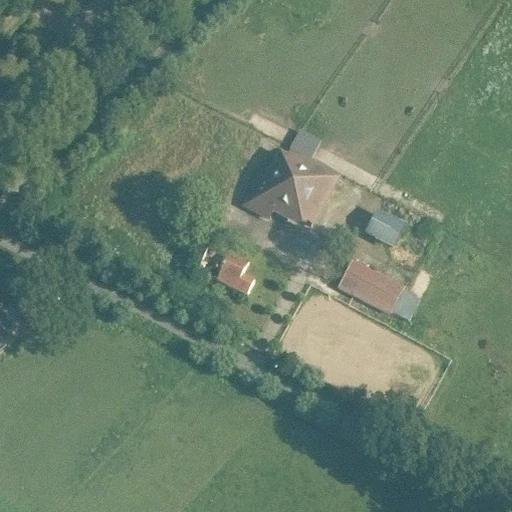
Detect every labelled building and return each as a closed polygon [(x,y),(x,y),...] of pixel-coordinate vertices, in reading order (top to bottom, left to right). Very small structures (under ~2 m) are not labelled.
[(264,171),(245,208),(269,221),(276,209),(311,227),(336,179),(288,154),(276,178),(264,171)] [(373,214),(362,239),(392,253),(403,228),(373,214)] [(214,240),(197,273),(216,283),(229,256),(221,252),(224,246),(214,240)] [(229,256),(216,283),(246,298),(254,284),(242,278),(248,266),(229,256)] [(402,290),(352,264),(338,289),(388,316),(402,290)] [(26,323),(46,305),(36,293),(16,311),(26,323)] [(393,317),(408,324),(418,301),(402,295),(393,317)] [(0,329),(6,337),(15,329),(0,311),(0,329)]
